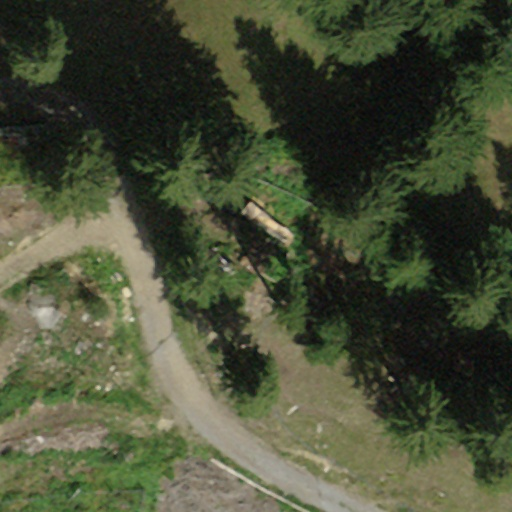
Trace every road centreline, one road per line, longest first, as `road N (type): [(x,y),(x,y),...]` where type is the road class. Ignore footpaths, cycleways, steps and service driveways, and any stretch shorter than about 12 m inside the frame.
road 1 (track): [(0,104),(112,145),(258,292),(254,470),(299,511)]
road 2 (track): [(254,470),(0,396)]
